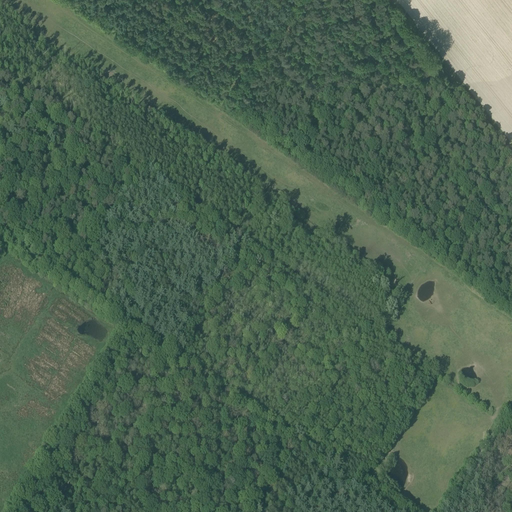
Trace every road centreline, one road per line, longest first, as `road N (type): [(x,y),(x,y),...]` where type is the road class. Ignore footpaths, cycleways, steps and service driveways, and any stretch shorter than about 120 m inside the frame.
road 1 (track): [(398,8),(288,156),(67,0)]
road 2 (track): [(511,150),(391,0)]
road 3 (track): [(294,0),(217,105)]
road 4 (track): [(439,511),(511,412)]
